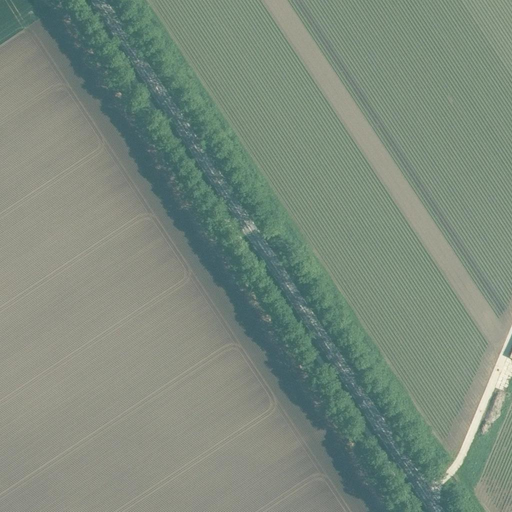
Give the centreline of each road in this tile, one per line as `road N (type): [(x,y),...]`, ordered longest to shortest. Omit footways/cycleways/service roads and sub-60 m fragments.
road 1 (secondary): [(433,511),(92,0)]
road 2 (unknown): [(424,499),(456,465),(511,332)]
